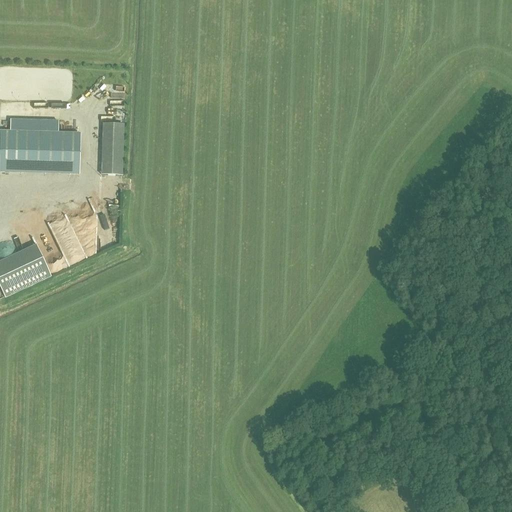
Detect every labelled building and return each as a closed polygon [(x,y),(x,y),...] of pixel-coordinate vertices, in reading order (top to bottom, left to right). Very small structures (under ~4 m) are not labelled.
[(118,72),(118,82),(128,82),(128,72),(118,72)] [(106,82),(105,74),(96,74),(96,83),(106,82)] [(123,177),(124,125),(103,125),(102,176),(123,177)] [(0,173),(79,177),(80,135),(0,131),(0,173)] [(51,277),(36,246),(0,262),(0,285),(6,298),(51,277)]
